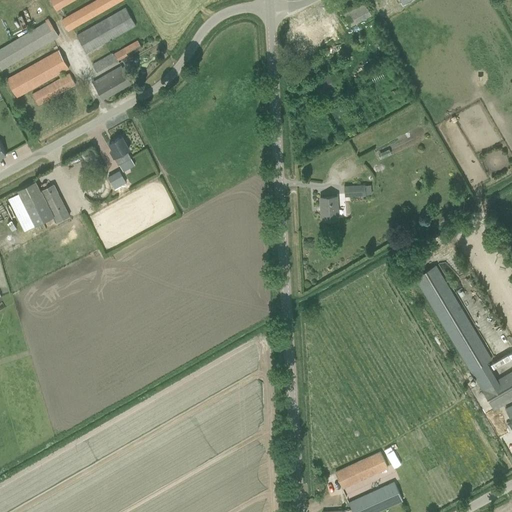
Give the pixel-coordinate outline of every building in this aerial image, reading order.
[(50,0),(57,11),(75,0),(50,0)] [(94,0),(62,19),(69,31),(123,0),(94,0)] [(366,1),(344,12),(351,26),(373,15),(366,1)] [(126,6),(77,34),(87,53),(136,25),(126,6)] [(46,21),(0,48),(0,66),(2,70),(59,37),(48,18),(45,19),(46,21)] [(292,31),(299,51),(333,39),(329,28),(332,27),(329,18),(292,31)] [(137,40),(123,48),(126,53),(140,45),(137,40)] [(17,97),(69,68),(59,50),(7,79),(17,97)] [(97,72),(118,60),(117,58),(114,54),(114,53),(92,65),(97,72)] [(131,83),(122,67),(110,73),(93,83),(103,99),(131,83)] [(75,84),(69,73),(32,94),(38,105),(75,84)] [(320,95),(341,84),(335,73),(314,84),(320,95)] [(396,90),(393,91),(393,90),(388,92),(391,99),(399,96),(396,90)] [(317,113),(325,109),(321,102),(314,106),(317,113)] [(113,150),(110,151),(118,165),(132,157),(127,150),(129,149),(121,136),(109,143),(113,150)] [(69,217),(58,193),(53,184),(41,190),(54,216),(57,223),(69,217)] [(375,185),(365,185),(344,186),(345,197),(366,195),(366,194),(375,194),(375,185)] [(54,216),(41,190),(23,199),(36,225),(54,216)] [(336,196),(320,197),(322,220),(337,219),(336,196)] [(318,311),(310,478),(385,438),(424,511),(511,465),(476,441),(481,450),(476,453),(473,447),(470,457),(452,445),(441,441),(441,448),(436,439),(440,438),(400,423),(406,414),(372,432),(366,431),(369,380),(360,405),(353,392),(355,343),(351,345),(346,343),(386,322),(428,337),(391,266),(311,308),(318,311)] [(415,278),(470,372),(491,360),(436,266),(415,278)] [(511,372),(511,371),(497,380),(480,389),(493,411),(511,400),(511,372)] [(342,488),(388,467),(381,452),(335,473),(342,488)] [(402,500),(394,481),(383,486),(357,498),(348,502),(352,511),(376,511),(379,511),(380,511),(380,510),(385,508),(386,508),(391,506),(392,506),(391,505),(396,503),(397,503),(402,500)]
